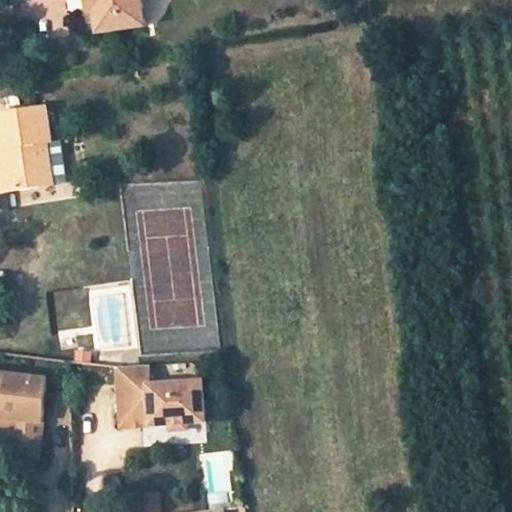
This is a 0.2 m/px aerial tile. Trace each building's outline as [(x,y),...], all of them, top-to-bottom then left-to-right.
[(88,0),(91,14),(95,14),(98,34),(145,27),(140,0),(88,0)] [(48,107),(0,115),(0,122),(3,148),(4,150),(5,151),(6,150),(13,192),(70,183),(63,138),(53,139),(48,107)] [(0,148),(0,157),(5,193),(13,192),(6,150),(5,151),(4,150),(3,148),(0,148)] [(150,368),(120,370),(123,415),(152,413),(153,428),(206,424),(204,384),(151,388),(150,368)] [(48,381),(0,375),(0,418),(15,421),(14,428),(10,461),(40,465),(45,425),(43,424),(48,381)] [(152,413),(123,415),(124,430),(153,428),(152,413)] [(15,421),(0,418),(0,426),(14,428),(15,421)] [(166,511),(164,493),(131,497),(133,511),(166,511)]
